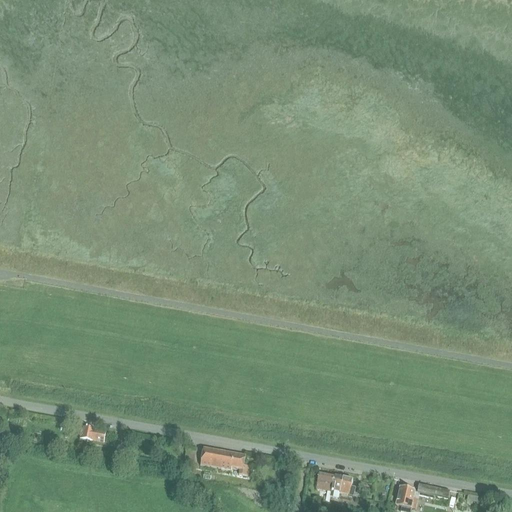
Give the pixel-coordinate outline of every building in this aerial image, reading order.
[(104,444),(106,433),(96,431),(82,428),(80,440),(94,443),(94,442),(104,444)] [(124,447),(126,434),(120,433),(118,446),(124,447)] [(193,471),(197,450),(187,448),(183,469),(193,471)] [(248,477),(250,468),(244,467),(245,458),(203,450),(201,466),(231,472),(231,470),(240,471),(239,475),(248,477)] [(320,474),(316,492),(327,494),(325,503),(329,504),(330,497),(335,477),(320,474)] [(335,477),(330,497),(334,498),(334,496),(339,498),(340,494),(344,479),(335,477)] [(353,482),(344,479),(340,494),(349,497),(354,498),(356,489),(351,488),(353,482)] [(370,493),(372,486),(360,483),(358,490),(370,493)] [(419,484),(417,494),(434,497),(448,500),(450,491),(419,484)] [(400,488),(396,506),(401,507),(400,511),(410,511),(411,509),(415,510),(417,503),(412,502),(414,491),(400,488)] [(484,501),(465,497),(463,503),(483,507),(484,501)]
